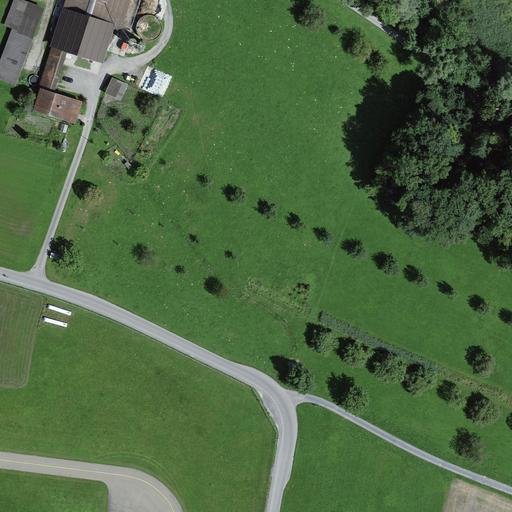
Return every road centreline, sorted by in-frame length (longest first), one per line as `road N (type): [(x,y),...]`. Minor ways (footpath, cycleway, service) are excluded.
road 1 (track): [(283,401),(317,398),(511,490)]
road 2 (track): [(511,117),(350,0)]
road 3 (track): [(169,0),(164,45),(140,61),(110,66),(95,86),(90,117)]
